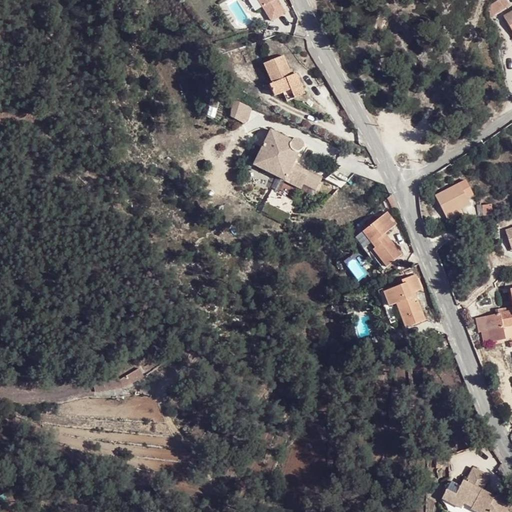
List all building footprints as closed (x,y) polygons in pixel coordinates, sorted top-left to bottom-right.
[(278,0),(257,0),(270,20),(285,11),(278,0)] [(506,0),(501,0),(488,9),(492,17),(510,6),(506,0)] [(281,56),(263,66),(272,82),(268,84),(275,96),(288,90),(290,92),(302,86),(296,73),(290,76),(288,71),(281,56)] [(305,92),(302,86),(290,92),(293,99),(305,92)] [(244,122),(250,109),(233,101),(227,114),(244,122)] [(270,132),(255,164),(285,179),(301,146),(270,132)] [(322,176),(297,164),(291,177),(316,189),(322,176)] [(464,181),(458,184),(465,198),(471,195),(464,181)] [(434,196),(444,215),(459,207),(460,210),(469,205),(465,198),(458,184),(434,196)] [(490,205),(481,206),(483,217),(492,216),(490,205)] [(459,207),(444,215),(445,218),(460,210),(459,207)] [(463,216),(460,210),(445,218),(448,223),(463,216)] [(384,214),(359,230),(371,248),(367,252),(380,270),(397,258),(388,244),(383,248),(376,239),(382,235),(394,227),(384,214)] [(388,244),(382,235),(376,239),(383,248),(388,244)] [(400,281),(383,288),(390,305),(396,302),(402,317),(405,325),(425,319),(417,300),(411,303),(407,293),(413,290),(420,288),(413,271),(399,277),(400,281)] [(382,286),(374,289),(387,323),(402,317),(396,302),(390,305),(383,288),(382,286)] [(499,314),(495,315),(474,319),(477,333),(482,332),(488,331),(491,343),(506,340),(503,328),(511,326),(511,288),(509,289),(511,301),(511,309),(507,311),(506,308),(498,309),(499,314)] [(417,300),(413,290),(407,293),(411,303),(417,300)] [(484,345),(491,343),(488,331),(482,332),(484,345)] [(100,378),(90,380),(93,392),(123,390),(144,375),(138,367),(119,380),(117,376),(101,381),(100,378)] [(458,482),(453,489),(452,491),(466,498),(471,500),(470,502),(486,511),(490,510),(490,511),(509,511),(506,506),(510,505),(502,490),(494,494),(484,484),(491,473),(474,464),(467,476),(462,484),(458,482)] [(463,475),(458,482),(462,484),(467,476),(463,475)] [(446,485),(441,494),(461,505),(466,498),(452,491),(453,489),(446,485)]
